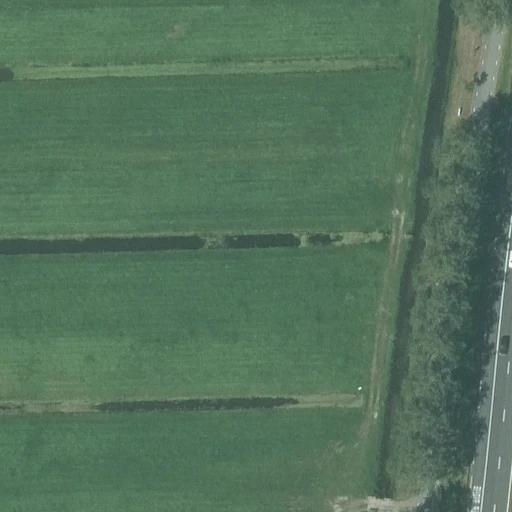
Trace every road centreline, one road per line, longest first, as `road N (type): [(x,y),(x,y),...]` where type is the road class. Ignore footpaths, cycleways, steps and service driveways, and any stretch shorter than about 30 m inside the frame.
road 1 (unclassified): [(501,0),(430,511)]
road 2 (primary): [(511,268),(487,511)]
